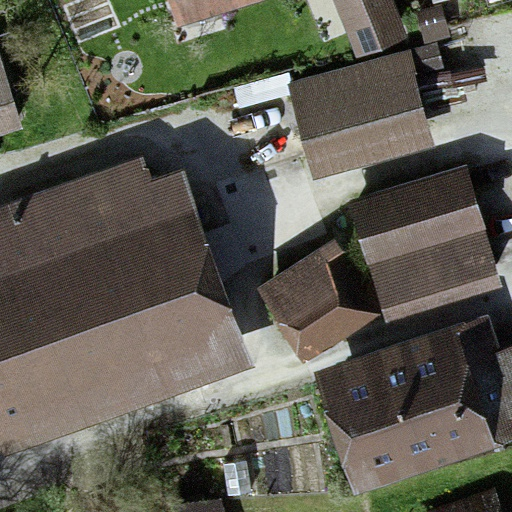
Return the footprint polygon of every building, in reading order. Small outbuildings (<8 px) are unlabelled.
[(395,28),(384,0),(338,0),(354,43),(395,28)] [(408,55),(295,90),(315,156),(428,121),(408,55)] [(0,128),(11,125),(0,86),(0,128)] [(362,211),(376,259),(481,227),(466,179),(362,211)] [(354,262),(324,220),(251,272),(280,313),(354,262)] [(0,400),(218,332),(185,225),(0,283),(0,400)] [(494,267),(481,227),(376,259),(389,300),(494,267)] [(511,331),(340,385),(361,453),(511,406),(511,331)] [(496,511),(489,493),(434,511),(496,511)]
